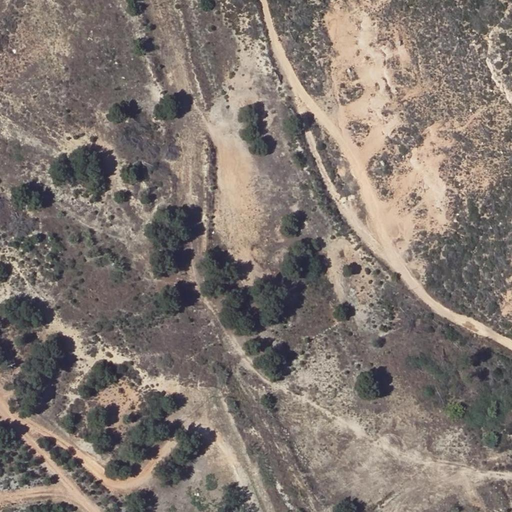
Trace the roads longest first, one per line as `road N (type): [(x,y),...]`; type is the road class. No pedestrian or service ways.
road 1 (track): [(263,0),(299,87),(349,151),(394,260),(436,307),(511,346)]
road 2 (track): [(5,415),(119,483),(142,471),(179,429),(201,427),(224,444),(255,511)]
road 3 (track): [(86,504),(0,406)]
